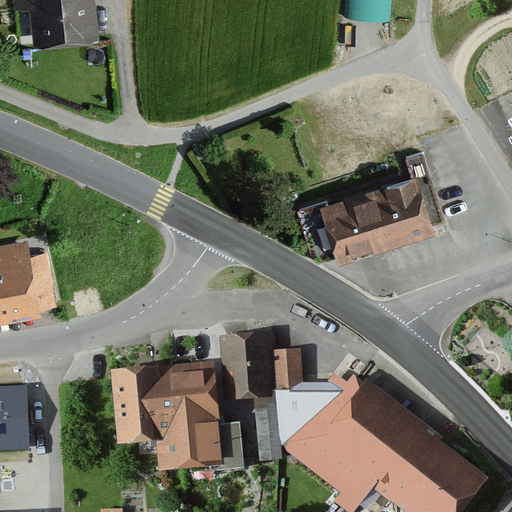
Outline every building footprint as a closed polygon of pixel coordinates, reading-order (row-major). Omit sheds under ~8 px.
[(40,0),(44,34),(85,30),(81,0),(40,0)] [(338,0),(338,10),(388,14),(388,0),(338,0)] [(299,209),(315,260),(443,219),(422,152),(407,156),(416,183),(331,210),(329,202),(299,209)] [(0,308),(53,299),(45,253),(25,257),(23,245),(0,248),(0,308)] [(263,453),(280,451),(279,440),(279,434),(277,402),(276,390),(274,353),(275,352),(274,333),(230,336),(234,392),(258,391),(263,453)] [(298,351),(275,352),(274,353),(276,390),(277,402),(282,402),(299,401),(300,387),(300,385),(298,351)] [(161,464),(184,462),(180,422),(177,423),(172,376),(155,378),(154,374),(116,377),(122,436),(158,433),(161,464)] [(177,423),(180,422),(184,462),(216,459),(217,470),(243,468),(238,423),(215,425),(213,406),(205,406),(202,374),(172,376),(177,423)] [(340,382),(338,384),(300,385),(300,387),(299,401),(282,402),(277,402),(279,434),(279,440),(294,441),(348,484),(366,462),(420,504),(413,511),(450,511),(474,483),(361,395),(360,397),(340,382)] [(25,387),(0,387),(0,449),(28,448),(25,387)] [(219,511),(218,500),(186,503),(187,511),(219,511)]
